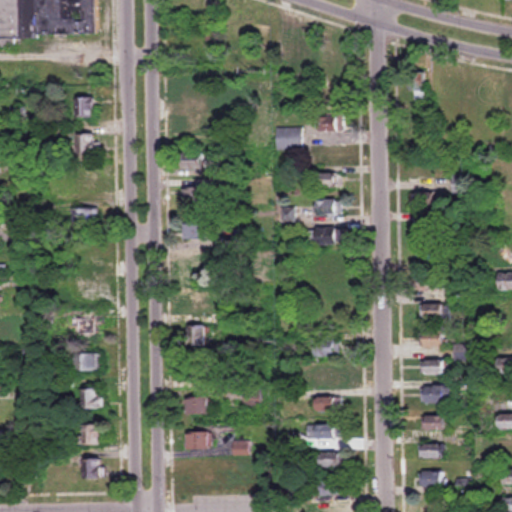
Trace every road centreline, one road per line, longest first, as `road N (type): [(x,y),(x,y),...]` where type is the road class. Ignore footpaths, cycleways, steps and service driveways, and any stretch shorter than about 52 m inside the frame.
road 1 (residential): [(163,511),(151,0)]
road 2 (residential): [(125,0),(136,511)]
road 3 (residential): [(382,511),(373,0)]
road 4 (tertiary): [(301,0),(511,57)]
road 5 (tertiary): [(511,31),(376,0)]
